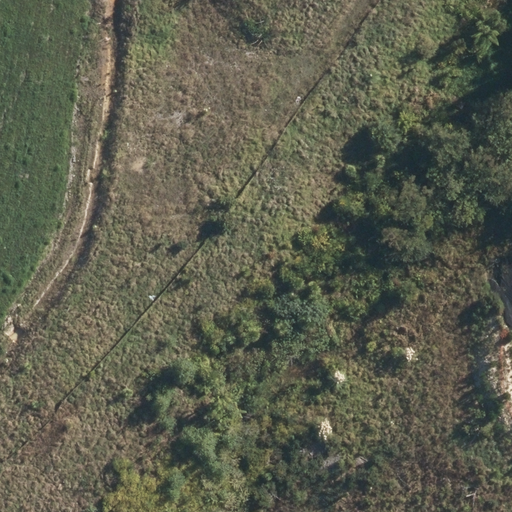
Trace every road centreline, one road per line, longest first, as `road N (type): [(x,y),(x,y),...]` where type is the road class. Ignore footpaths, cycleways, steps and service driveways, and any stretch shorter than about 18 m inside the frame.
road 1 (secondary): [(0,58),(132,85),(274,98),(422,96),(511,83)]
road 2 (secondary): [(511,138),(379,157),(186,151),(0,122)]
road 3 (unknown): [(35,132),(0,322)]
